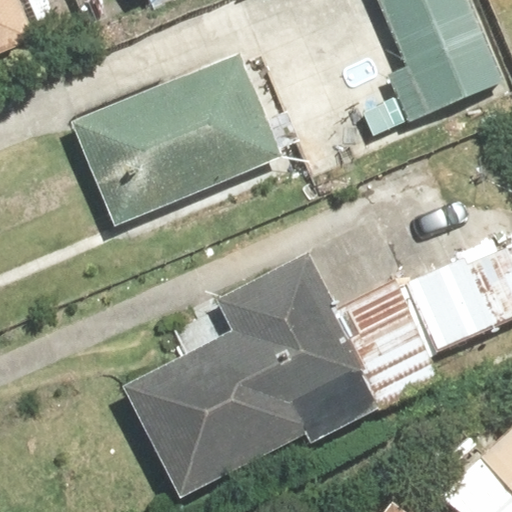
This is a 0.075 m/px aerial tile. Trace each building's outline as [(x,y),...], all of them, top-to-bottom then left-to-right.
[(0,0),(0,47),(37,33),(23,0),(0,0)] [(485,0),(385,0),(421,107),(511,77),(485,0)] [(254,54),(83,121),(118,211),(290,145),(254,54)] [(511,239),(511,237),(414,285),(450,358),(511,327),(511,239)] [(168,511),(170,511),(399,415),(328,249),(220,294),(235,329),(113,381),(168,511)] [(424,511),(399,491),(382,511),(511,511),(511,423),(443,484),(465,502),(456,511),(424,511)]
